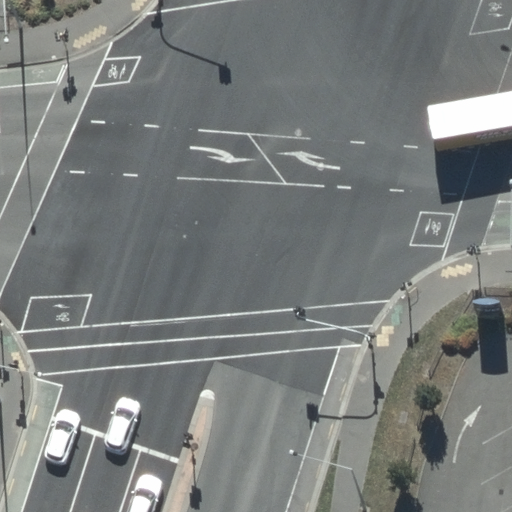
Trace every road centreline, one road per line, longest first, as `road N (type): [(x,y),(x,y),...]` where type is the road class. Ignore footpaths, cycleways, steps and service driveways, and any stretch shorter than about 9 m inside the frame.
road 1 (trunk): [(349,159),(233,511)]
road 2 (trunk): [(69,511),(181,165)]
road 3 (tertiary): [(0,181),(181,165)]
road 4 (trunk): [(181,165),(239,0)]
road 5 (tertiary): [(181,165),(349,159)]
road 6 (trunk): [(401,0),(349,159)]
road 7 (tertiary): [(349,159),(511,157)]
